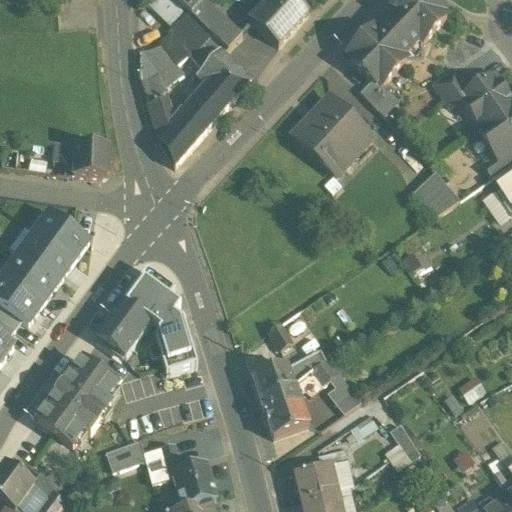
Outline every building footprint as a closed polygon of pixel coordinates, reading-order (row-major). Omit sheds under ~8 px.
[(152,0),(146,7),(170,32),(187,15),(185,14),(171,0),(152,0)] [(171,0),(185,14),(198,0),(203,5),(206,0),(171,0)] [(203,5),(198,0),(185,14),(187,15),(203,31),(215,17),(203,5)] [(288,0),(275,0),(251,26),(278,50),(307,18),(295,6),(288,0)] [(390,19),(374,37),(371,35),(348,60),(352,64),(350,66),(371,86),(375,90),(377,87),(381,91),(382,91),(405,66),(403,64),(420,47),(422,49),(445,24),(441,19),(443,17),(424,0),(404,0),(388,17),(390,19)] [(203,31),(187,15),(170,32),(168,34),(202,73),(219,55),(222,50),(203,31)] [(215,17),(203,31),(222,50),(227,55),(241,41),(215,17)] [(176,68),(161,49),(151,53),(158,79),(176,68)] [(151,53),(139,55),(140,84),(140,85),(140,86),(158,79),(151,53)] [(174,129),(166,139),(181,164),(228,111),(252,85),(219,55),(202,73),(199,77),(188,91),(199,100),(190,110),(186,115),(185,116),(186,116),(174,129)] [(176,68),(158,79),(162,91),(183,77),(176,68)] [(454,75),(433,90),(441,101),(462,87),(454,75)] [(158,79),(140,86),(147,107),(166,101),(162,91),(158,79)] [(511,111),(511,107),(494,81),(470,97),(459,105),(459,106),(479,134),(511,111)] [(375,90),(371,86),(359,98),(360,98),(378,117),(393,102),(382,91),(381,91),(377,87),(375,90)] [(462,87),(441,101),(449,113),(459,106),(459,105),(470,97),(462,87)] [(185,97),(177,107),(186,115),(190,110),(186,107),(190,102),(185,97)] [(166,101),(147,107),(159,147),(166,139),(174,129),(166,101)] [(371,144),(328,104),(293,141),(335,181),(371,144)] [(511,111),(479,134),(477,136),(494,161),(496,163),(510,153),(511,152),(511,151),(510,148),(511,146),(511,111)] [(181,164),(166,139),(159,147),(174,172),(181,164)] [(74,149),(54,146),(52,165),(64,166),(64,179),(73,180),(74,149)] [(109,150),(74,149),(73,180),(107,182),(109,150)] [(511,155),(510,153),(496,163),(494,161),(483,169),(492,182),(511,168),(511,155)] [(434,178),(410,201),(431,224),(459,205),(434,178)] [(511,183),(500,192),(510,206),(511,207),(511,206),(511,183)] [(510,206),(501,193),(495,197),(504,210),(510,206)] [(75,266),(91,244),(51,215),(35,236),(75,266)] [(59,287),(75,266),(35,236),(19,257),(59,287)] [(43,308),(59,287),(19,257),(3,279),(43,308)] [(174,294),(146,274),(122,306),(150,326),(168,303),(174,294)] [(29,327),(43,308),(3,279),(0,283),(0,305),(23,323),(29,327)] [(155,342),(166,378),(198,370),(184,323),(176,317),(180,311),(168,303),(150,326),(160,334),(155,342)] [(0,322),(15,333),(23,323),(0,305),(0,322)] [(150,326),(122,306),(97,340),(125,360),(150,326)] [(0,322),(0,337),(8,343),(15,334),(0,322)] [(289,331),(286,325),(280,329),(283,335),(289,331)] [(283,335),(280,329),(268,337),(280,356),(291,348),(283,335)] [(0,366),(14,348),(8,343),(0,337),(0,366)] [(318,360),(293,373),(294,377),(289,379),(293,392),(295,391),(312,377),(323,369),(318,360)] [(82,363),(63,388),(62,388),(55,398),(55,399),(37,424),(72,450),(85,433),(90,437),(110,410),(104,406),(117,389),(82,363)] [(323,369),(312,377),(323,391),(337,380),(326,367),(323,369)] [(286,369),(251,381),(259,403),(293,392),(289,379),(286,369)] [(312,377),(295,391),(298,399),(305,397),(310,401),(323,391),(312,377)] [(469,406),(487,395),(476,379),(459,390),(469,406)] [(342,387),(327,399),(334,408),(350,396),(342,387)] [(293,392),(259,403),(264,418),(263,418),(267,428),(272,443),(308,431),(298,399),(295,391),(293,392)] [(350,396),(334,408),(343,420),(360,409),(350,396)] [(373,423),(354,433),(361,444),(379,434),(373,423)] [(419,461),(400,431),(389,438),(409,467),(419,461)] [(139,443),(106,454),(113,473),(145,462),(144,457),(139,443)] [(174,449),(161,452),(169,480),(170,482),(174,480),(173,475),(181,472),(174,449)] [(161,452),(144,457),(145,462),(147,462),(153,485),(169,480),(161,452)] [(511,455),(511,454),(497,463),(504,474),(505,475),(506,477),(508,476),(511,473),(511,455)] [(344,455),(317,461),(320,472),(331,469),(347,466),(344,455)] [(497,463),(487,470),(494,481),(504,474),(497,463)] [(5,465),(0,471),(0,503),(12,511),(15,511),(34,487),(32,485),(5,465)] [(181,472),(173,475),(174,480),(182,509),(182,510),(211,502),(216,501),(206,465),(181,472)] [(320,472),(293,478),(299,505),(337,496),(331,469),(320,472)] [(504,474),(494,481),(502,493),(511,486),(511,483),(508,476),(506,477),(505,475),(504,474)] [(34,487),(15,511),(39,511),(53,493),(42,476),(40,475),(32,485),(34,487)] [(511,486),(502,493),(506,500),(507,500),(511,496),(511,486)] [(53,493),(39,511),(60,511),(63,508),(53,493)] [(502,494),(479,509),(481,511),(511,511),(511,507),(507,500),(506,500),(502,494)] [(340,511),(337,496),(299,505),(300,511),(340,511)] [(449,511),(443,501),(434,506),(436,511),(449,511)] [(213,511),(211,502),(182,510),(182,509),(171,511),(213,511)]
